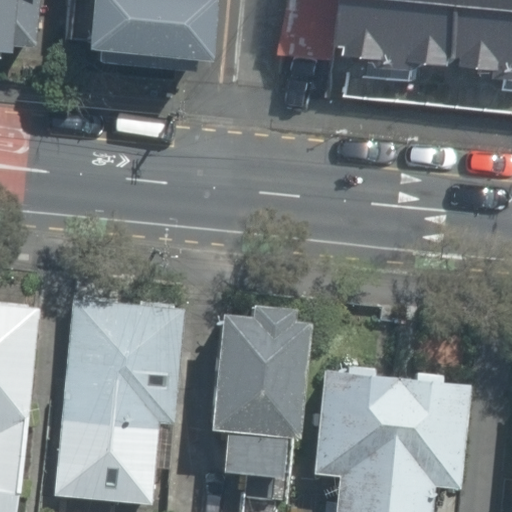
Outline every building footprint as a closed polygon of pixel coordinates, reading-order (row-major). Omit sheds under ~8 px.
[(0,0),(0,49),(35,53),(39,0),(0,0)] [(207,0),(70,0),(67,34),(80,35),(79,47),(93,48),(92,64),(192,74),(194,57),(202,58),(207,0)] [(289,0),(279,55),(337,61),(343,0),(289,0)] [(502,80),(511,80),(511,0),(352,0),(349,46),(355,47),(354,57),(386,59),(385,68),(424,71),(434,62),(460,64),(460,57),(470,58),(469,67),(503,70),(502,80)] [(53,490),(147,499),(154,420),(169,421),(179,308),(70,299),(53,490)] [(0,511),(15,511),(34,306),(0,302),(0,511)] [(273,511),(275,499),(282,500),(288,436),(294,436),(303,318),(289,317),(290,305),(247,302),(246,312),(216,310),(206,427),(221,428),(218,469),(242,471),(238,511),(273,511)] [(321,511),(435,511),(436,510),(427,509),(430,485),(455,488),(465,383),(318,368),(308,473),(334,476),(331,502),(323,501),(321,511)]
